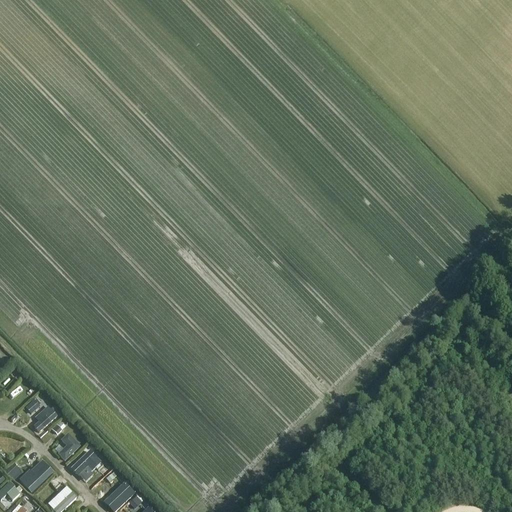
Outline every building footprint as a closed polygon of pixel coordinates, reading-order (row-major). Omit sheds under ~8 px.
[(40,408),(38,406),(34,401),(32,403),(25,409),(31,416),(40,408)] [(34,428),(40,435),(52,423),(57,418),(48,408),(42,413),(35,419),(39,423),(34,428)] [(51,430),(56,436),(62,431),(57,426),(56,425),(51,430)] [(61,442),(67,448),(58,456),(66,464),(82,448),(69,435),(61,442)] [(99,466),(85,454),(68,472),(73,477),(86,464),(94,471),(99,466)] [(13,465),(12,467),(4,474),(11,481),(20,473),(13,465)] [(41,467),(24,487),(29,492),(47,472),(41,467)] [(103,467),(100,471),(104,475),(108,472),(103,467)] [(17,481),(22,486),(29,481),(24,475),(17,481)] [(111,476),(106,480),(109,484),(114,480),(111,476)] [(44,494),(52,487),(48,482),(39,490),(44,494)] [(61,511),(73,499),(66,493),(49,511),(61,511)]
